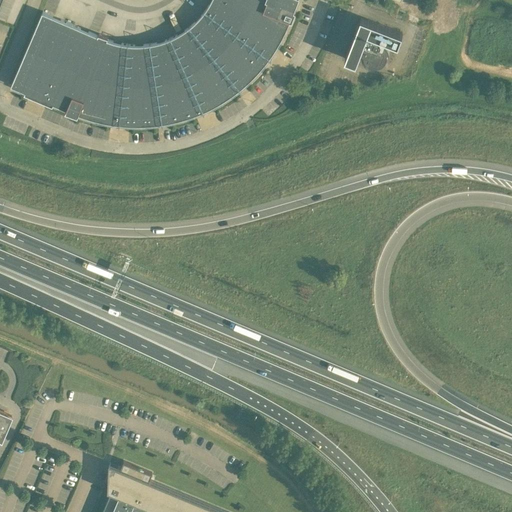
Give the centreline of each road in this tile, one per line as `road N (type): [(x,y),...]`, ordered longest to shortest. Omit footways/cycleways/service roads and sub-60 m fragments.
road 1 (motorway): [(511,448),(0,231)]
road 2 (motorway): [(0,257),(511,473)]
road 3 (motorway): [(511,178),(412,171),(249,217),(141,233),(0,209)]
road 4 (motorway): [(0,273),(268,407),(324,445),(387,511)]
road 5 (unclassified): [(0,105),(117,148),(199,137),(247,114),(280,84),(324,0)]
road 6 (motorway): [(511,429),(429,385),(403,360),(378,289),(386,253),(421,212),(475,196),(511,202)]
